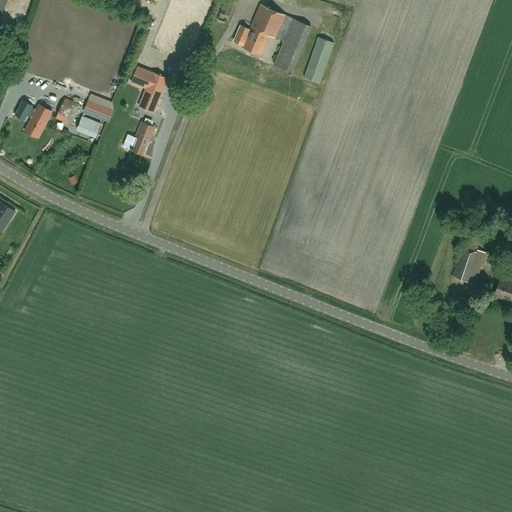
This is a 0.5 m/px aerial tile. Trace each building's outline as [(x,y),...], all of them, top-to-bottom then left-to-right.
[(0,0),(0,14),(2,15),(8,0),(0,0)] [(233,0),(226,0),(221,12),(229,15),(236,1),(233,0)] [(235,40),(244,44),(243,46),(262,53),(270,33),(285,39),(275,64),(292,71),(311,24),(261,3),(248,33),(239,29),(235,40)] [(12,49),(18,34),(7,30),(1,45),(12,49)] [(321,82),(335,42),(319,36),(305,76),(321,82)] [(155,111),(169,78),(153,71),(153,72),(138,66),(131,83),(146,89),(140,105),(155,111)] [(72,125),(81,104),(66,97),(56,118),(72,125)] [(110,122),(114,110),(90,100),(85,112),(110,122)] [(39,138),(53,111),(40,104),(26,130),(39,138)] [(82,116),(78,127),(96,135),(101,123),(82,116)] [(142,121),(136,137),(128,133),(123,146),(128,150),(131,149),(144,154),(149,140),(151,141),(157,127),(142,121)] [(2,202),(0,204),(0,230),(2,232),(16,211),(2,202)] [(482,239),(468,234),(451,275),(472,283),(468,292),(477,296),(481,286),(476,284),(487,253),(478,249),(482,239)] [(435,270),(432,279),(438,282),(441,272),(435,270)] [(495,294),(511,300),(511,271),(511,272),(508,280),(501,277),(495,294)]
